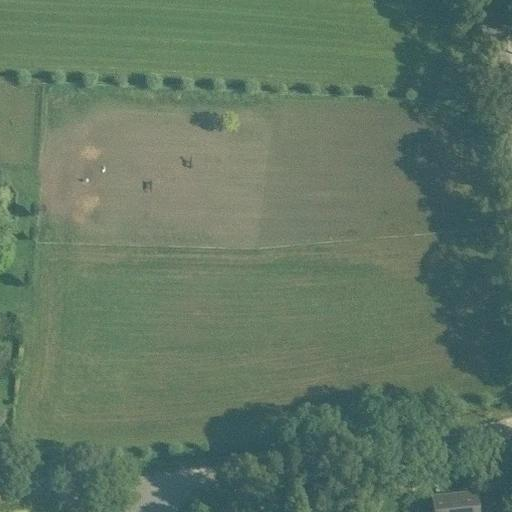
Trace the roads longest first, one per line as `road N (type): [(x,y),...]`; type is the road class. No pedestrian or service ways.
road 1 (unclassified): [(0,479),(151,483),(511,428)]
road 2 (tertiary): [(511,130),(488,0)]
